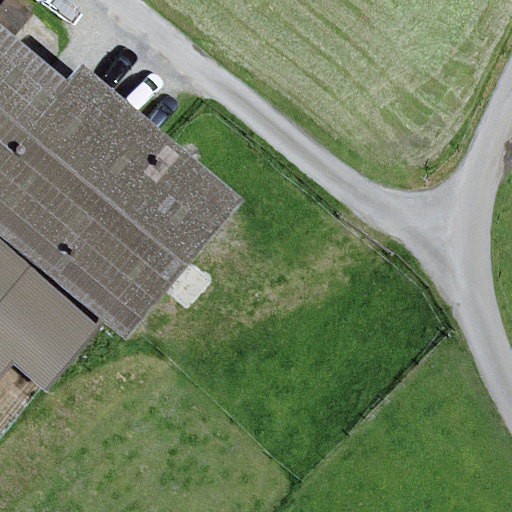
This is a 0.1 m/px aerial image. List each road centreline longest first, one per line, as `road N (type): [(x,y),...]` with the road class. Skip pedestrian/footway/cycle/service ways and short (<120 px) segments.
road 1 (track): [(472,243),(401,206),(138,0)]
road 2 (unclassified): [(511,350),(472,243),(511,123)]
